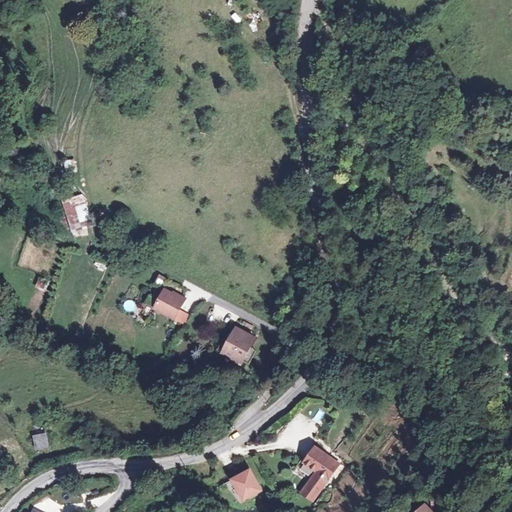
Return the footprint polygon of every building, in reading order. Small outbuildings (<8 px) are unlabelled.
[(66,160),(66,171),(77,170),(76,159),(66,160)] [(64,199),(71,232),(91,229),(85,195),(64,199)] [(154,310),(176,321),(187,299),(181,296),(185,287),(161,275),(157,284),(165,287),(154,310)] [(48,282),(38,278),(34,289),(44,292),(48,282)] [(123,302),(126,312),(135,309),(132,299),(123,302)] [(258,338),(234,327),(223,352),(247,362),(258,338)] [(47,433),(33,436),(36,450),(51,447),(47,433)] [(268,447),(268,437),(254,437),(254,447),(268,447)] [(341,465),(317,445),(303,462),(313,471),(297,491),(310,502),(341,465)] [(231,478),(241,502),(263,493),(254,469),(231,478)]
